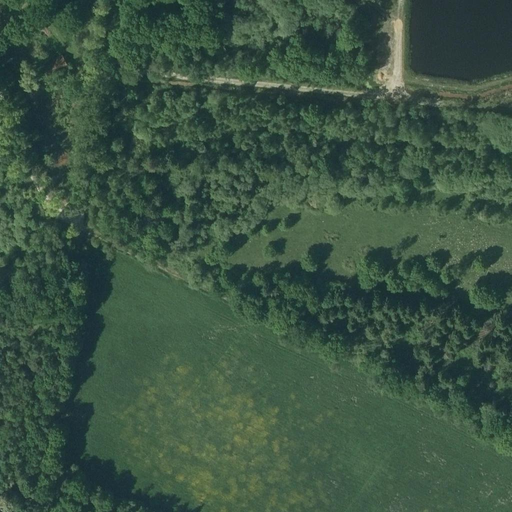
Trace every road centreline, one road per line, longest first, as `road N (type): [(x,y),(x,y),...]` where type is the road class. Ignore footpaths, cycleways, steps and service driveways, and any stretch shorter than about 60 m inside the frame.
road 1 (track): [(511,433),(78,231)]
road 2 (track): [(511,111),(100,69)]
road 3 (track): [(43,469),(78,231)]
road 4 (track): [(78,231),(110,0)]
road 5 (track): [(78,231),(68,229),(0,133)]
